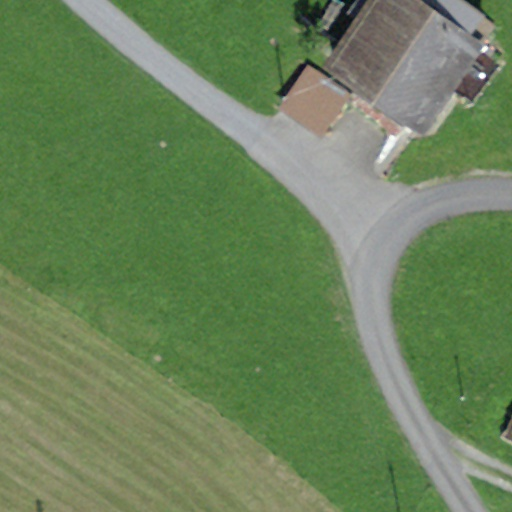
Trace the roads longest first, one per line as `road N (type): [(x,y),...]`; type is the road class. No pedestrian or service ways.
road 1 (unclassified): [(468,511),(401,398),(383,355),(372,286),(377,256),(412,215),(441,201),(511,194)]
road 2 (track): [(76,0),(278,154),(377,256)]
